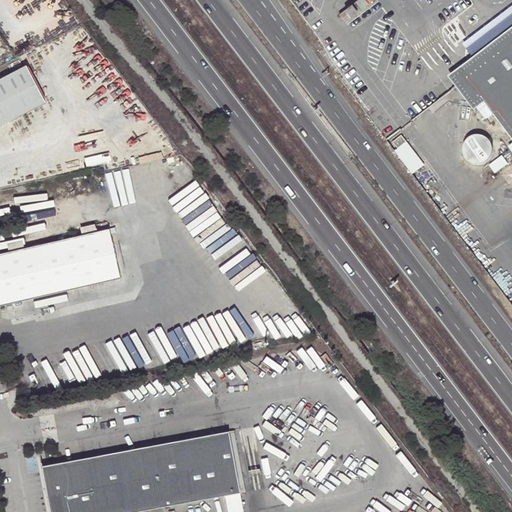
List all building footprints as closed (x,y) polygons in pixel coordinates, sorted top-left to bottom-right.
[(367,4),(364,0),(357,0),(339,14),(345,21),(367,4)] [(511,26),(511,6),(471,39),(461,46),(470,58),(511,26)] [(474,109),(477,106),(484,102),(466,78),(511,42),(511,26),(470,58),(456,69),(449,74),(474,109)] [(511,42),(466,78),(484,102),(477,106),(486,117),(492,113),(511,138),(511,42)] [(0,125),(44,102),(24,65),(0,78),(0,125)] [(474,129),(460,140),(477,161),(490,149),(474,129)] [(401,133),(392,139),(398,146),(407,140),(401,133)] [(407,140),(395,148),(410,172),(423,165),(407,140)] [(109,230),(0,254),(0,306),(120,279),(109,230)] [(237,430),(231,431),(242,484),(247,483),(237,430)] [(242,484),(231,431),(44,466),(52,511),(139,511),(249,491),(247,483),(242,484)]
